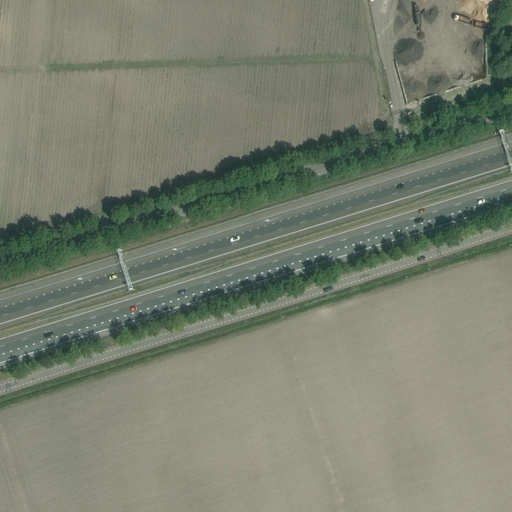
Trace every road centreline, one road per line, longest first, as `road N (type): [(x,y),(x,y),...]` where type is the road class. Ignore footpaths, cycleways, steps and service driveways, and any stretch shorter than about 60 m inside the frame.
road 1 (unclassified): [(0,389),(511,226)]
road 2 (motorway): [(0,347),(511,187)]
road 3 (motorway): [(511,157),(0,316)]
road 4 (unclassified): [(0,265),(511,107)]
